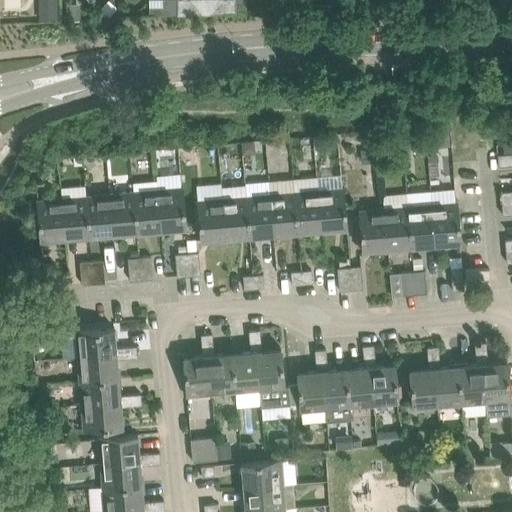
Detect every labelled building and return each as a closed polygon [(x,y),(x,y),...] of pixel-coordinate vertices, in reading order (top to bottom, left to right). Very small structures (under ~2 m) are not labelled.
[(58,19),(57,0),(38,0),(39,20),(58,19)] [(163,0),(164,5),(150,5),(150,14),(178,13),(176,0),(163,0)] [(194,0),(176,0),(178,13),(205,12),(194,0)] [(219,0),(209,12),(235,10),(235,0),(219,0)] [(68,19),(80,19),(79,6),(68,7),(68,19)] [(428,128),(430,147),(451,145),(449,126),(428,128)] [(425,139),(415,140),(416,154),(427,153),(425,139)] [(250,152),(254,146),(254,140),(243,141),(244,152),(250,152)] [(511,151),(498,153),(499,165),(511,163),(511,151)] [(83,163),(82,155),(74,155),(74,164),(83,163)] [(183,186),(158,188),(162,228),(186,225),(183,186)] [(344,186),(342,186),(319,188),(322,227),(347,225),(344,186)] [(162,228),(158,188),(134,190),(138,230),(162,228)] [(322,227),(319,188),(295,190),(298,230),(322,227)] [(511,189),(501,190),(502,202),(511,201),(511,189)] [(134,190),(110,192),(114,232),(138,230),(134,190)] [(298,230),(295,190),(271,192),(274,232),(298,230)] [(114,232),(110,192),(86,194),(90,234),(114,232)] [(274,232),(271,192),(247,195),(250,234),(274,232)] [(86,194),(63,196),(66,236),(90,234),(86,194)] [(247,195),(223,197),(226,236),(250,234),(247,195)] [(66,236),(63,196),(38,199),(41,238),(66,236)] [(226,236),(223,197),(198,199),(201,238),(226,236)] [(457,201),(432,203),(436,242),(461,240),(457,201)] [(511,213),(511,201),(502,202),(503,214),(511,213)] [(432,203),(409,205),(412,244),(436,242),(432,203)] [(409,205),(385,207),(388,246),(412,244),(409,205)] [(388,246),(385,207),(360,209),(363,248),(388,246)] [(199,250),(187,251),(189,274),(201,273),(199,250)] [(189,274),(187,251),(176,252),(178,275),(189,274)] [(152,254),(140,255),(142,278),(154,277),(152,254)] [(142,278),(140,255),(128,256),(130,279),(142,278)] [(414,269),(423,268),(422,256),(413,257),(414,269)] [(104,258),(92,259),(94,282),(106,281),(104,258)] [(94,282),(92,259),(80,260),(82,283),(94,282)] [(55,263),(44,264),(43,264),(45,286),(57,285),(55,263)] [(361,264),(350,265),(351,288),(363,287),(361,264)] [(340,289),(351,288),(350,265),(338,266),(340,289)] [(463,266),(451,267),(453,289),(465,288),(463,266)] [(312,268),(302,269),(303,282),(313,281),(312,268)] [(293,283),(303,282),(302,269),(292,270),(293,283)] [(426,269),(414,270),(416,292),(428,291),(426,269)] [(404,293),(416,292),(414,270),(402,271),(404,293)] [(264,273),(254,274),(255,286),(265,285),(264,273)] [(245,287),(255,286),(254,274),(244,274),(245,287)] [(43,327),(32,328),(33,338),(43,337),(43,327)] [(76,335),(78,355),(117,352),(117,357),(128,356),(127,345),(116,346),(115,327),(67,331),(67,336),(76,335)] [(250,340),(261,339),(261,328),(249,329),(250,340)] [(201,333),(202,344),(214,343),(213,332),(201,333)] [(236,390),(260,388),(257,349),(262,349),(261,339),(250,340),(251,350),(233,351),(236,390)] [(476,352),(487,351),(487,341),(475,342),(476,352)] [(184,355),(187,394),(212,392),(209,353),(214,353),(214,343),(202,344),(203,354),(184,355)] [(364,355),(375,354),(374,343),(363,344),(364,355)] [(127,345),(128,356),(138,355),(137,344),(127,345)] [(428,346),(429,356),(440,355),(439,345),(428,346)] [(283,367),(282,347),(262,349),(257,349),(260,388),(261,404),(262,404),(263,417),(291,415),(290,401),(291,401),(290,385),(289,383),(285,384),(283,367)] [(316,359),(327,358),(326,347),(315,348),(316,359)] [(212,392),(236,390),(233,351),(214,353),(209,353),(212,392)] [(462,402),(486,401),(483,362),(488,361),(487,351),(476,352),(477,362),(459,364),(462,402)] [(117,352),(78,355),(80,379),(119,376),(117,357),(117,352)] [(347,367),(350,406),(374,404),(371,365),(376,364),(375,354),(364,355),(365,365),(347,367)] [(413,406),(438,404),(435,366),(441,365),(440,355),(429,356),(429,366),(410,368),(413,406)] [(301,410),(326,408),(323,369),(328,368),(327,358),(316,359),(317,369),(298,371),(301,410)] [(483,362),(486,401),(487,414),(511,412),(511,411),(511,399),(508,360),(488,361),(483,362)] [(371,365),(374,404),(399,401),(396,362),(376,364),(371,365)] [(459,364),(441,365),(435,366),(438,404),(462,402),(459,364)] [(347,367),(328,368),(323,369),(326,408),(350,406),(347,367)] [(47,381),(46,373),(38,373),(39,382),(47,381)] [(80,379),(82,403),(121,399),(121,405),(132,404),(131,393),(121,394),(119,376),(80,379)] [(49,383),(38,384),(37,384),(39,406),(40,406),(51,405),(49,383)] [(131,393),(132,404),(142,403),(141,392),(131,393)] [(123,424),(121,405),(121,399),(82,403),(84,428),(123,424)] [(55,442),(54,430),(42,430),(43,443),(55,442)] [(377,430),(378,443),(387,442),(387,433),(384,430),(377,430)] [(141,464),(151,463),(150,452),(140,452),(138,433),(99,436),(101,461),(140,458),(141,464)] [(216,435),(191,437),(193,460),(218,458),(216,435)] [(288,435),(276,436),(277,453),(289,452),(288,438),(288,435)] [(230,439),(217,440),(219,457),(232,456),(230,439)] [(256,453),(255,440),(242,441),(243,454),(256,453)] [(511,440),(502,441),(503,454),(511,452),(511,440)] [(459,456),(466,456),(465,445),(458,446),(459,456)] [(161,462),(160,451),(150,452),(151,463),(161,462)] [(58,452),(44,453),(45,466),(59,465),(58,452)] [(101,461),(103,485),(142,482),(141,464),(140,458),(101,461)] [(242,461),(244,486),(285,483),(282,458),(242,461)] [(214,464),(202,465),(202,475),(215,474),(214,464)] [(55,480),(47,480),(48,489),(56,488),(55,480)] [(103,485),(105,509),(144,506),(145,511),(155,511),(154,499),(144,500),(142,482),(103,485)] [(285,483),(244,486),(246,510),(287,506),(285,483)] [(53,511),(63,511),(62,497),(49,498),(50,511),(53,511)] [(165,510),(164,498),(154,499),(155,511),(165,510)] [(205,503),(205,511),(218,511),(218,502),(205,503)]
